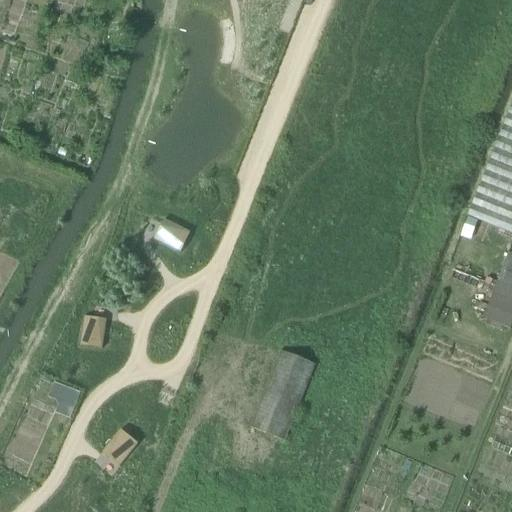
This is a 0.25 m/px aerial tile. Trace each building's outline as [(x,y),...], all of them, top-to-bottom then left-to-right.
[(119,37),(129,39),(131,30),(122,27),(119,37)] [(511,102),(467,217),(511,235),(511,102)] [(190,234),(163,221),(153,242),(180,255),(190,234)] [(501,270),(511,274),(511,256),(507,254),(501,270)] [(106,321),(83,318),(79,347),(102,350),(106,321)] [(250,429),(284,443),(314,367),(281,353),(250,429)] [(69,419),(73,408),(63,405),(61,399),(65,390),(54,386),(49,400),(56,402),(58,408),(55,414),(69,419)] [(78,395),(65,390),(61,399),(63,405),(73,408),(78,395)] [(137,446),(120,432),(101,454),(119,468),(137,446)]
